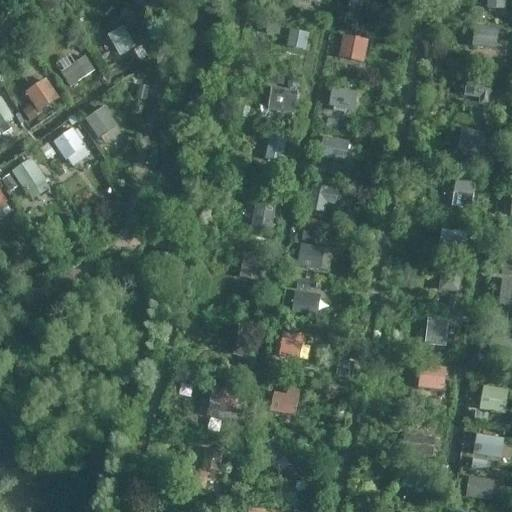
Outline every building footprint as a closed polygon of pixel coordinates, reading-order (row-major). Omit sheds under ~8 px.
[(155,0),(131,0),(141,15),(158,5),(155,0)] [(365,0),(342,0),(341,8),(365,10),(365,0)] [(489,0),(489,8),(508,9),(507,0),(489,0)] [(495,42),(496,15),(464,14),(463,41),(495,42)] [(123,29),(107,38),(119,60),(135,50),(123,29)] [(291,67),(298,32),(279,29),(272,64),(291,67)] [(344,33),(339,58),(366,62),(370,38),(344,33)] [(141,49),(133,54),(140,64),(148,59),(141,49)] [(70,90),(95,74),(86,60),(72,68),(67,60),(59,65),(65,73),(61,76),(70,90)] [(46,82),(25,97),(38,117),(60,103),(46,82)] [(488,105),(490,85),(461,82),(460,102),(488,105)] [(301,92),(275,86),(269,111),(295,117),(301,92)] [(330,87),(330,114),(359,115),(359,87),(330,87)] [(149,90),(139,88),(136,102),(145,104),(149,90)] [(1,101),(0,101),(0,130),(15,121),(1,101)] [(37,120),(30,109),(23,114),(30,125),(37,120)] [(104,111),(85,124),(98,144),(118,130),(104,111)] [(79,125),(75,118),(67,122),(71,129),(79,125)] [(465,151),(483,149),(481,129),(463,131),(465,151)] [(286,163),(289,133),(265,131),(262,160),(286,163)] [(90,159),(72,133),(53,146),(66,165),(68,163),(73,170),(90,159)] [(349,137),(323,137),(323,162),(349,162),(349,137)] [(56,158),(48,147),(40,153),(48,164),(56,158)] [(32,162),(11,176),(26,198),(28,197),(32,203),(49,192),(44,185),(46,184),(32,162)] [(472,171),(448,168),(444,203),(469,206),(472,171)] [(18,190),(10,178),(2,184),(10,196),(18,190)] [(328,184),(306,182),(303,216),(325,218),(328,184)] [(9,206),(0,193),(0,223),(12,215),(6,207),(9,206)] [(251,209),(248,229),(268,232),(271,212),(251,209)] [(443,229),(442,244),(465,245),(466,230),(443,229)] [(325,247),(301,244),(298,268),(322,271),(325,247)] [(253,282),(256,254),(228,251),(225,279),(253,282)] [(454,267),(431,265),(429,291),(453,293),(454,267)] [(511,274),(496,274),(496,294),(511,294),(511,274)] [(307,292),(285,291),(282,319),(305,321),(307,292)] [(444,314),(423,312),(420,339),(441,341),(444,314)] [(305,336),(283,334),(281,356),(304,358),(305,336)] [(511,338),(490,339),(490,366),(511,366),(511,338)] [(449,368),(423,364),(419,390),(444,394),(449,368)] [(506,387),(481,386),(480,408),(505,409),(506,387)] [(295,413),(286,387),(264,395),(273,421),(295,413)] [(193,409),(220,410),(220,389),(194,388),(193,409)] [(432,436),(404,432),(401,453),(428,458),(432,436)] [(475,434),(473,458),(503,460),(504,436),(475,434)] [(226,451),(204,450),(204,472),(225,472),(226,451)] [(490,479),(467,479),(467,504),(490,504),(490,479)]
